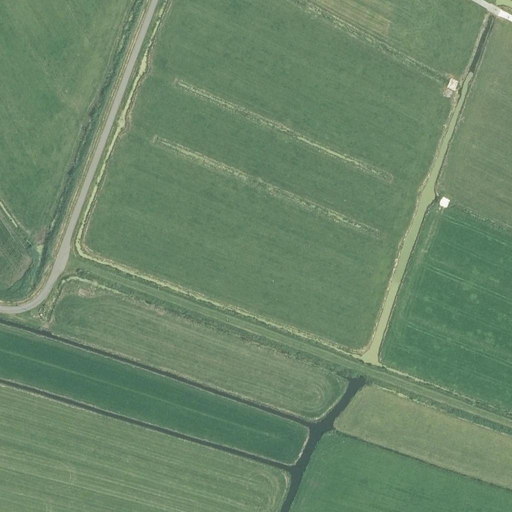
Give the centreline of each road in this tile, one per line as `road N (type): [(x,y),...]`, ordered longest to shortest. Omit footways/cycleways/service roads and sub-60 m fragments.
road 1 (track): [(511,425),(60,260)]
road 2 (unclassified): [(0,308),(19,309),(49,288),(156,0)]
